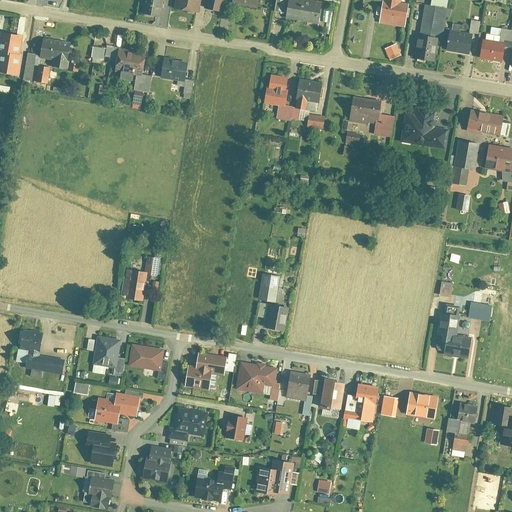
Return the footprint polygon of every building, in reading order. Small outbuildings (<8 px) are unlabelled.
[(165,0),(142,0),(139,16),(162,20),(165,0)] [(197,0),(171,0),(170,11),(195,15),(197,0)] [(203,0),(202,10),(220,13),(222,0),(203,0)] [(256,9),(257,0),(231,0),(231,5),(256,9)] [(399,4),(399,0),(363,0),(380,3),(376,24),(404,28),(407,5),(399,4)] [(285,3),(282,20),(317,25),(320,9),(285,3)] [(27,36),(3,33),(0,52),(0,70),(21,74),(27,36)] [(468,38),(444,34),(442,51),(465,55),(468,38)] [(436,40),(414,37),(411,61),(432,65),(436,40)] [(73,45),(45,40),(41,58),(54,61),(53,66),(69,69),(73,45)] [(504,45),(479,41),(475,59),(501,63),(504,45)] [(116,71),(146,77),(149,56),(120,50),(116,71)] [(164,58),(161,77),(189,82),(193,64),(164,58)] [(261,104),(283,107),(287,81),(265,78),(261,104)] [(288,101),(319,105),(322,87),(291,84),(288,101)] [(344,120),(373,126),(378,103),(349,99),(344,120)] [(397,143),(445,151),(449,131),(436,129),(439,113),(411,109),(409,115),(406,115),(403,115),(397,143)] [(501,117),(468,112),(464,131),(497,137),(501,117)] [(326,117),(307,115),(305,127),(324,130),(326,117)] [(473,173),(478,146),(456,143),(449,186),(466,189),(469,172),(473,173)] [(481,169),(508,174),(511,152),(485,147),(481,169)] [(150,259),(148,273),(158,275),(160,260),(150,259)] [(129,270),(125,298),(144,302),(148,273),(129,270)] [(270,303),(266,328),(287,332),(291,306),(277,303),(282,277),(265,274),(260,301),(270,303)] [(444,313),(439,349),(447,350),(447,355),(472,359),(474,338),(460,336),(463,316),(444,313)] [(27,369),(64,376),(66,358),(44,354),(46,336),(25,333),(21,349),(30,351),(27,369)] [(100,333),(93,365),(118,369),(123,337),(100,333)] [(134,345),(130,366),(163,372),(167,350),(134,345)] [(215,374),(225,376),(228,358),(200,353),(198,367),(189,365),(186,385),(212,390),(215,374)] [(242,361),(239,388),(266,393),(268,385),(282,388),(285,369),(242,361)] [(308,401),(312,374),(291,371),(289,385),(287,398),(308,401)] [(324,407),(345,410),(350,384),(329,380),(324,407)] [(380,388),(358,385),(357,400),(378,404),(380,388)] [(116,402),(98,399),(95,421),(122,426),(125,416),(139,418),(142,397),(118,393),(116,402)] [(453,421),(474,426),(477,408),(456,404),(453,421)] [(497,442),(511,444),(511,418),(511,419),(511,414),(511,408),(490,405),(487,425),(500,427),(497,442)] [(171,424),(169,438),(188,443),(190,435),(206,437),(210,414),(179,408),(176,424),(171,424)] [(367,412),(348,408),(347,417),(365,420),(367,412)] [(230,416),(226,437),(245,441),(249,418),(230,416)] [(12,430),(2,428),(1,434),(10,436),(12,430)] [(94,462),(117,465),(121,437),(89,432),(87,448),(96,449),(94,462)] [(469,437),(453,434),(452,444),(467,446),(469,437)] [(146,478),(169,482),(174,453),(152,449),(146,478)] [(279,468),(262,466),(258,492),(293,497),(298,462),(280,460),(279,468)] [(238,476),(225,474),(223,486),(236,488),(238,476)] [(88,505),(112,510),(117,481),(92,477),(88,505)] [(199,482),(196,498),(220,502),(223,486),(199,482)]
